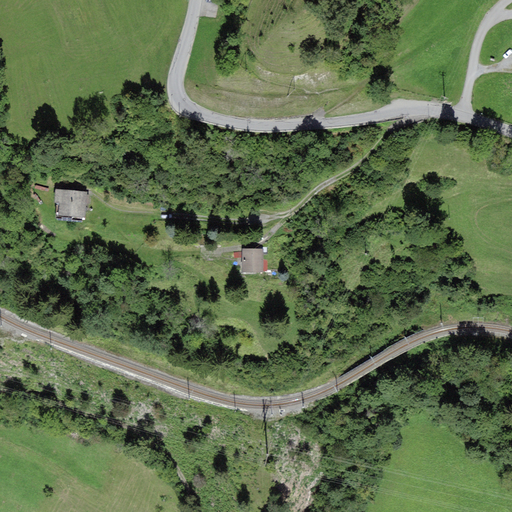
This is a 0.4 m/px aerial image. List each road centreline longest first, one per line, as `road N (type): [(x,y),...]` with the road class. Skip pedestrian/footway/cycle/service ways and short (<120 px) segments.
road 1 (tertiary): [(511,132),(430,108),(265,126),(182,107),(174,89),(195,0)]
road 2 (track): [(106,193),(129,207),(259,219),(283,214),(355,167),(393,127),(430,108)]
road 3 (track): [(199,511),(174,465),(134,431),(39,396),(0,395)]
road 4 (track): [(464,116),(484,25),(508,0)]
road 5 (unknown): [(182,107),(129,141),(88,181)]
